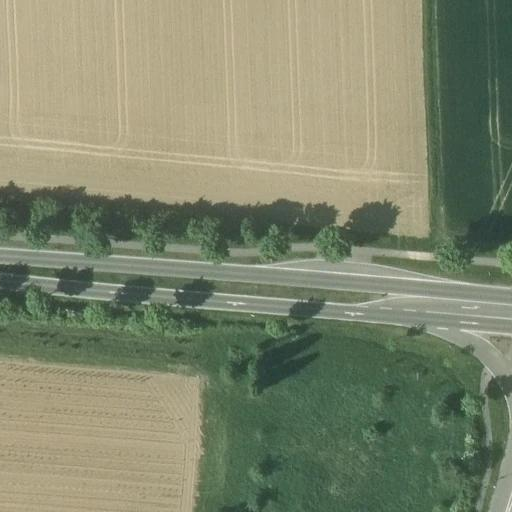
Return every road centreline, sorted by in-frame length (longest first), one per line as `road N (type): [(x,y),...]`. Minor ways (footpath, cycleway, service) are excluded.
road 1 (secondary): [(399,307),(0,269)]
road 2 (track): [(425,0),(433,233)]
road 3 (secondary): [(399,307),(419,326),(483,357),(511,402)]
